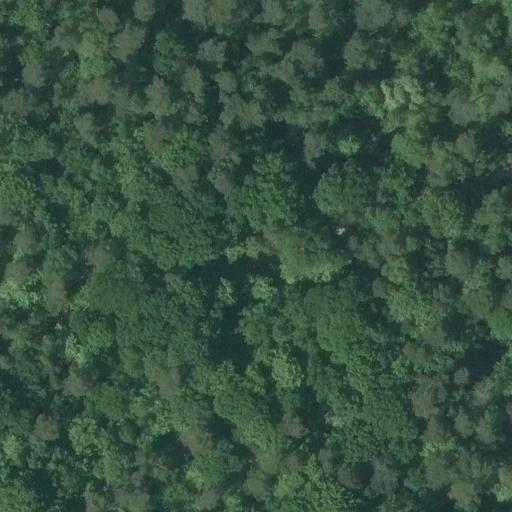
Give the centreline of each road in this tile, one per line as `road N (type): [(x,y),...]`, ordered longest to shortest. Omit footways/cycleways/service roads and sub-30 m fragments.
road 1 (track): [(0,353),(511,166)]
road 2 (track): [(171,0),(271,255)]
